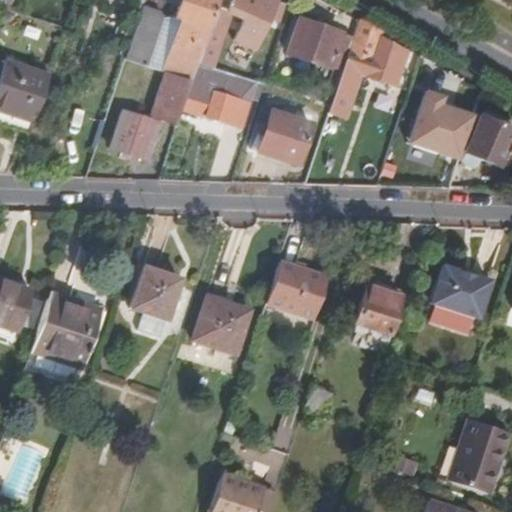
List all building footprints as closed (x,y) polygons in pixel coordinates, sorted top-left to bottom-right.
[(196,65),(215,8),(217,0),(174,0),(172,7),(178,9),(173,22),(178,23),(160,76),(163,76),(189,85),(196,65)] [(196,65),(209,70),(228,13),(265,28),(276,0),(231,0),(226,13),(215,8),(196,65)] [(143,70),(159,20),(160,19),(139,13),(123,63),(143,70)] [(284,53),(339,72),(350,38),(296,19),(284,53)] [(173,22),(159,20),(143,70),(160,76),(178,23),(173,22)] [(328,106),(326,111),(348,118),(361,76),(392,86),(403,53),(354,26),(350,38),(339,72),(328,106)] [(0,115),(16,121),(32,126),(47,78),(3,63),(0,72),(0,115)] [(189,85),(180,111),(239,130),(255,85),(233,78),(225,101),(201,92),(204,83),(220,89),(225,75),(209,70),(196,65),(189,85)] [(189,85),(163,76),(149,120),(157,123),(174,129),(180,111),(189,85)] [(460,106),(421,92),(413,115),(453,129),(460,106)] [(270,113),(257,153),(297,166),(310,127),(270,113)] [(145,163),(156,127),(120,115),(109,151),(145,163)] [(479,117),(462,153),(493,167),(509,131),(479,117)] [(32,126),(16,121),(13,132),(28,137),(32,126)] [(161,168),(174,129),(157,123),(156,127),(145,163),(161,168)] [(325,282),(277,265),(262,309),(310,326),(325,282)] [(469,277),(458,273),(440,267),(427,304),(475,320),(488,283),(469,277)] [(459,267),(458,273),(469,277),(471,271),(459,267)] [(162,324),(166,312),(171,297),(176,282),(142,270),(127,312),(140,316),(162,324)] [(0,275),(0,330),(15,336),(32,286),(0,275)] [(351,326),(384,337),(397,299),(364,288),(351,326)] [(171,297),(166,312),(172,313),(177,299),(171,297)] [(191,342),(232,357),(247,315),(205,300),(191,342)] [(85,315),(45,301),(28,352),(76,368),(86,337),(78,335),(85,315)] [(162,324),(140,316),(134,333),(156,341),(162,324)] [(309,387),(301,412),(319,419),(328,393),(309,387)] [(485,496),(496,464),(490,462),(500,433),(466,421),(446,484),(485,496)] [(506,434),(500,433),(490,462),(496,464),(506,434)] [(8,457),(0,455),(0,480),(35,487),(43,447),(12,441),(8,457)] [(207,511),(255,511),(263,490),(220,475),(207,511)] [(456,511),(425,502),(421,511),(456,511)]
